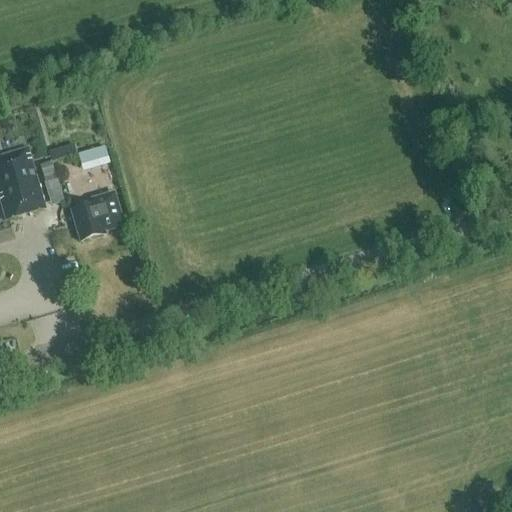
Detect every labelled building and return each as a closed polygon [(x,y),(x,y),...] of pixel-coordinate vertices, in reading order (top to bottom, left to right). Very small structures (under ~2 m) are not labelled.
[(38,106),(45,128),(55,125),(49,103),(38,106)] [(107,147),(93,151),(97,168),(111,165),(107,147)] [(0,156),(0,196),(6,220),(45,209),(29,149),(0,156)] [(56,180),(45,183),(52,207),(64,203),(56,180)] [(118,218),(112,195),(92,201),(94,208),(73,213),(81,243),(104,237),(100,223),(118,218)]
